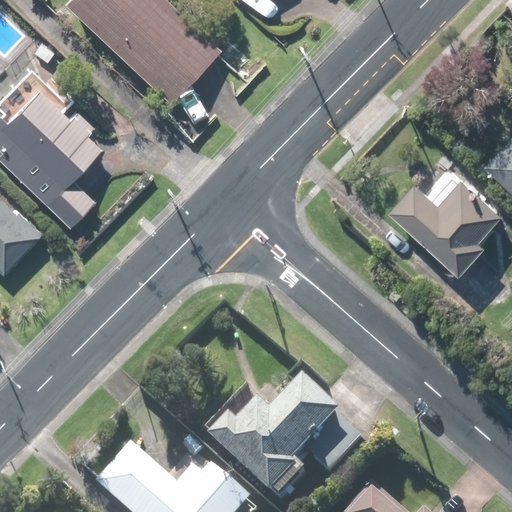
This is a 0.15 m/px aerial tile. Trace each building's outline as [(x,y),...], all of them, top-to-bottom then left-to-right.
[(220,48),(172,0),(70,0),(169,98),(220,48)] [(106,145),(34,74),(3,105),(0,102),(0,159),(68,227),(97,198),(75,176),(106,145)] [(511,138),(490,163),(511,182),(511,138)] [(418,180),(393,208),(463,270),(488,242),(483,238),(506,211),(466,176),(443,202),(418,180)] [(44,232),(0,191),(0,263),(8,270),(44,232)] [(234,412),(213,434),(277,492),(279,490),(285,495),(311,468),(301,458),(310,448),(332,469),(364,435),(341,414),(346,409),(307,373),(275,408),(262,396),(242,419),(234,412)] [(134,442),(100,482),(135,511),(242,511),(256,497),(238,479),(216,463),(207,473),(196,464),(181,482),(134,442)] [(356,507),(352,511),(432,511),(427,507),(422,511),(409,511),(373,482),(354,505),(356,507)]
